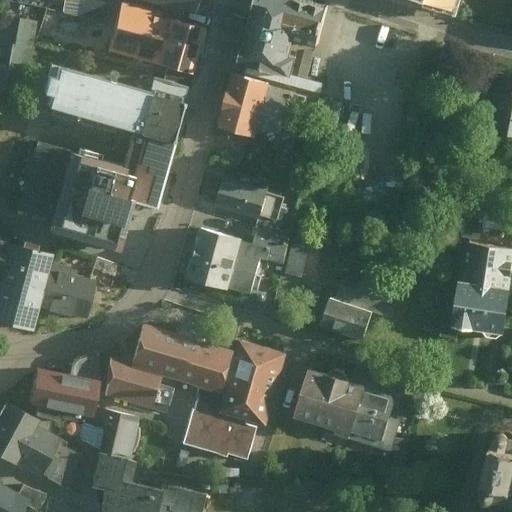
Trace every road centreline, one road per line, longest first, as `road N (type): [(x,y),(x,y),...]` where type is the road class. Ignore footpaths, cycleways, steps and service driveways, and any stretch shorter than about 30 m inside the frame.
road 1 (residential): [(0,370),(21,349),(72,340),(138,301),(160,254),(227,0)]
road 2 (residential): [(511,42),(373,0)]
